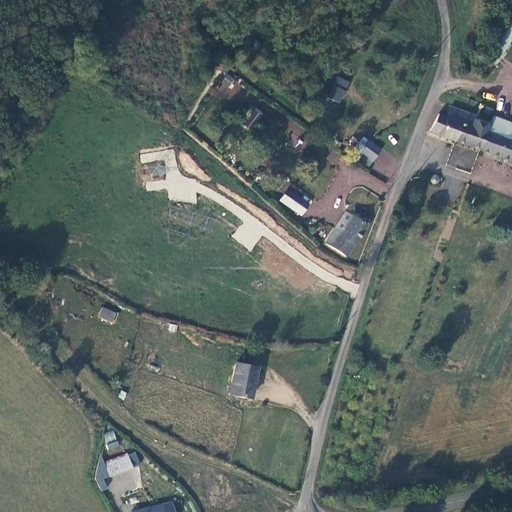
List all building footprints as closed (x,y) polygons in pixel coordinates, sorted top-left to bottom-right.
[(477,55),(495,65),(511,34),(511,17),(501,11),(477,55)] [(229,87),(234,78),(226,73),(220,83),(229,87)] [(340,103),(350,82),(337,75),(327,97),(340,103)] [(231,104),(244,88),(235,80),(227,89),(220,83),(213,90),(231,104)] [(251,105),(237,121),(249,131),(263,115),(251,105)] [(429,130),(455,140),(465,112),(450,106),(446,116),(438,112),(429,130)] [(455,140),(480,149),(489,123),(474,119),(475,115),(465,112),(455,140)] [(480,149),(511,160),(511,121),(492,114),(489,123),(480,149)] [(296,147),(304,128),(287,120),(278,139),(296,147)] [(358,151),(370,160),(378,148),(368,141),(364,145),(357,140),(353,147),(358,151)] [(364,170),(370,160),(358,151),(352,160),(364,170)] [(149,179),(164,179),(164,166),(149,166),(149,179)] [(420,188),(423,180),(412,176),(409,185),(420,188)] [(299,213),(307,203),(287,188),(279,198),(299,213)] [(365,224),(351,214),(339,230),(334,227),(324,240),(343,254),(365,224)] [(238,229),(232,236),(241,243),(247,236),(238,229)] [(115,311),(101,306),(97,314),(111,320),(115,311)] [(256,365),(235,362),(228,393),(254,395),(256,365)] [(113,430),(103,434),(106,443),(117,439),(113,430)] [(106,443),(108,451),(120,448),(118,441),(106,443)] [(96,463),(104,490),(107,489),(103,477),(140,466),(136,452),(96,463)]
